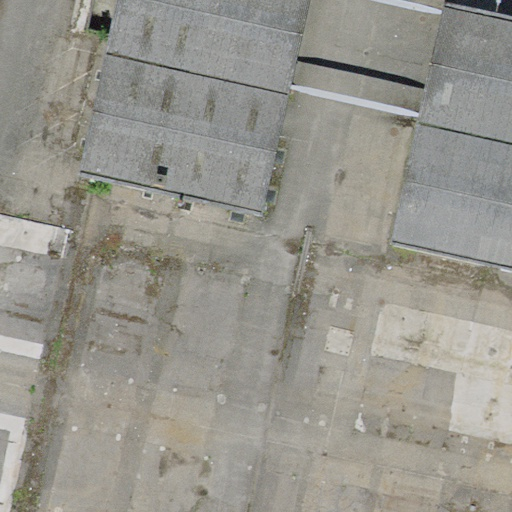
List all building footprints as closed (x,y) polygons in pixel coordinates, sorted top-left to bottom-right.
[(318,0),(117,0),(78,172),(269,216),(318,0)] [(511,19),(442,4),(389,236),(511,264),(511,19)] [(72,231),(0,214),(0,360),(41,370),(72,231)] [(511,331),(470,322),(440,453),(511,469),(511,331)] [(15,511),(39,411),(0,402),(0,511),(15,511)]
